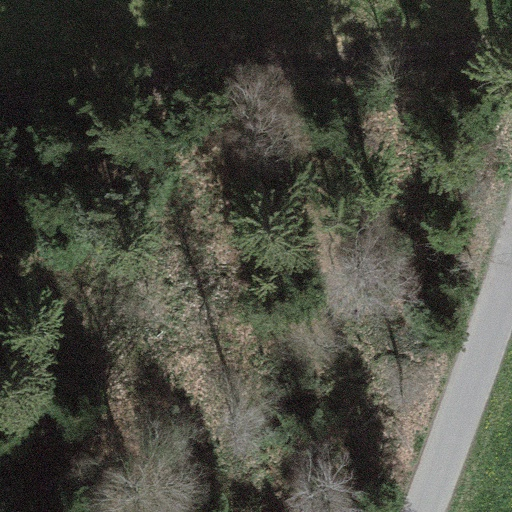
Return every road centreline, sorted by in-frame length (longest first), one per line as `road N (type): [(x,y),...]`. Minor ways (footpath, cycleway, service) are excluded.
road 1 (track): [(0,123),(112,116),(511,123)]
road 2 (unclassified): [(423,511),(511,265)]
